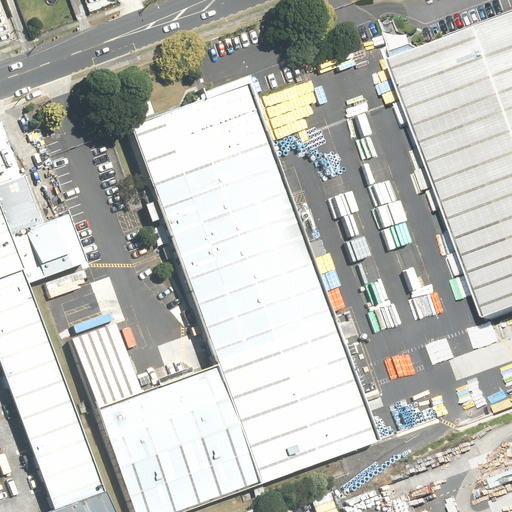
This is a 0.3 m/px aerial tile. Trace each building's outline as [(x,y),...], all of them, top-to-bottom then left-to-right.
[(511,314),(511,23),(402,64),(497,320),(511,314)] [(373,444),(247,85),(125,127),(208,364),(251,486),(373,444)] [(0,141),(0,214),(27,284),(80,264),(61,215),(37,224),(4,139),(0,141)] [(0,359),(54,508),(107,489),(27,284),(0,214),(0,359)] [(67,341),(92,407),(132,392),(107,326),(67,341)] [(131,511),(171,511),(251,486),(208,364),(132,392),(92,407),(131,511)] [(115,511),(107,489),(54,508),(41,511),(115,511)]
